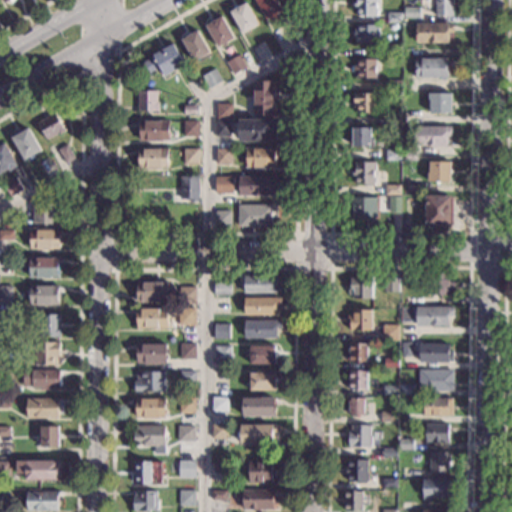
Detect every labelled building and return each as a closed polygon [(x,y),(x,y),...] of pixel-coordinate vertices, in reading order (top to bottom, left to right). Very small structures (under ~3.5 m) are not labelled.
[(274,0),(280,10),(265,18),(255,0),(274,0)] [(375,0),(375,9),(377,10),(377,12),(377,14),(375,14),(375,17),(356,16),(357,9),(353,9),(353,6),(351,6),(351,2),(354,2),(354,0),(375,0)] [(452,0),(452,2),(456,2),(455,8),(451,8),(451,16),(435,16),(435,2),(432,2),(432,0),(452,0)] [(256,23),(241,32),(229,11),(245,2),(256,23)] [(418,17),(403,17),(403,7),(419,7),(418,17)] [(401,23),(386,23),(386,13),(401,13),(401,23)] [(232,37),(217,46),(205,25),(219,16),(232,37)] [(446,24),(451,24),(451,32),(447,32),(447,42),(415,42),(415,23),(446,23),(446,24)] [(377,44),(368,44),(368,42),(355,42),(355,38),(353,38),(353,36),(350,36),(350,31),(352,31),(352,28),(355,28),(355,25),(377,25),(377,44)] [(208,51),(192,60),(180,39),(195,30),(208,51)] [(183,62),(163,74),(159,66),(148,73),(141,61),(152,55),(152,54),(172,43),(183,62)] [(401,57),(385,57),(385,45),(401,46),(401,57)] [(417,56),(403,55),(404,47),(418,47),(417,56)] [(244,66),(232,73),(226,61),(238,55),(244,66)] [(446,60),(451,60),(451,66),(446,66),(446,77),(414,77),(414,56),(446,57),(446,60)] [(374,77),(355,77),(356,75),(353,75),(353,69),(357,69),(357,65),(355,65),(355,59),(374,59),(374,77)] [(221,80),(208,87),(201,74),(214,67),(221,80)] [(204,90),(191,97),(184,84),(196,77),(204,90)] [(415,91),(403,90),(403,79),(415,79),(415,91)] [(272,90),(277,90),(277,99),(271,99),(271,116),(252,115),(253,80),(273,81),(272,90)] [(401,91),(385,91),(386,81),(401,81),(401,91)] [(155,101),(158,101),(158,110),(137,110),(137,90),(155,91),(155,101)] [(373,101),(377,101),(377,113),(354,112),(354,108),(351,108),(352,92),(374,93),(373,101)] [(450,113),(429,112),(429,98),(427,98),(428,93),(450,93),(450,113)] [(231,118),(216,117),(216,102),(232,102),(231,118)] [(196,115),(183,114),(183,105),(197,106),(196,115)] [(417,124),(402,124),(403,109),(417,110),(417,124)] [(56,119),(58,118),(61,123),(59,124),(63,131),(57,134),(56,132),(45,138),(36,122),(43,118),(41,116),(45,114),(47,116),(52,113),(56,119)] [(400,125),(384,124),(385,115),(400,115),(400,125)] [(275,138),(272,138),(272,140),(238,139),(239,118),(275,119),(275,138)] [(167,130),(169,130),(169,135),(168,135),(167,140),(161,140),(161,141),(145,141),(145,139),(136,139),(136,121),(167,121),(167,130)] [(197,121),(197,137),(183,136),(183,121),(197,121)] [(229,135),(215,134),(215,121),(229,121),(229,135)] [(369,138),(372,139),(372,146),(350,145),(351,126),(369,126),(369,138)] [(450,136),(445,136),(445,145),(412,145),(412,126),(450,126),(450,136)] [(39,150),(23,159),(11,137),(26,128),(39,150)] [(16,166),(9,170),(8,168),(3,170),(5,173),(1,175),(0,173),(0,143),(2,142),(16,166)] [(72,157),(63,162),(56,149),(65,145),(72,157)] [(274,166),(244,165),(245,147),(274,148),(274,166)] [(166,167),(160,167),(160,168),(149,168),(149,167),(137,167),(137,148),(166,148),(166,167)] [(197,164),(183,164),(183,148),(197,149),(197,164)] [(230,163),(216,163),(216,149),(230,149),(230,163)] [(400,159),(384,159),(384,150),(400,150),(400,159)] [(416,160),(402,160),(402,152),(417,152),(416,160)] [(449,181),(426,181),(426,171),(429,171),(429,160),(449,161),(449,181)] [(374,181),(373,181),(373,185),(362,185),(362,183),(353,183),(353,179),(350,179),(350,169),(354,169),(354,162),(374,162),(374,181)] [(197,202),(188,202),(188,199),(178,199),(178,176),(197,176),(197,202)] [(275,195),(243,195),(243,197),(240,197),(240,194),(237,194),(237,176),(275,177),(275,195)] [(22,190),(9,197),(2,184),(15,177),(22,190)] [(232,194),(214,194),(214,177),(232,177),(232,194)] [(399,185),(399,193),(384,193),(384,185),(399,185)] [(449,226),(424,226),(425,195),(450,196),(449,226)] [(399,213),(388,212),(389,197),(399,197),(399,213)] [(375,217),(373,217),(373,222),(368,222),(368,219),(363,219),(362,217),(350,218),(350,198),(374,198),(375,217)] [(57,223),(45,223),(45,225),(38,225),(38,223),(31,223),(31,203),(58,203),(57,223)] [(178,212),(174,212),(174,222),(135,222),(135,205),(178,205),(178,212)] [(276,211),(273,211),(272,222),(270,222),(270,226),(252,226),(252,228),(248,228),(248,225),(237,225),(238,205),(276,205),(276,211)] [(197,207),(197,220),(182,220),(182,206),(197,207)] [(228,226),(214,226),(215,211),(229,211),(228,226)] [(57,236),(59,236),(59,244),(57,244),(57,248),(28,248),(28,229),(57,229),(57,236)] [(12,240),(0,239),(0,230),(12,230),(12,240)] [(58,258),(57,275),(51,274),(50,278),(35,277),(35,276),(27,275),(28,257),(58,258)] [(11,273),(0,273),(0,258),(12,258),(11,273)] [(448,272),(447,281),(452,282),(452,293),(428,293),(429,271),(448,272)] [(274,285),(280,285),(279,293),(242,292),(242,275),(274,276),(274,285)] [(369,276),(369,278),(372,280),(372,283),(370,285),(369,298),(352,297),(352,294),(346,294),(346,284),(348,284),(349,275),(369,276)] [(396,292),(382,292),(383,278),(397,278),(396,292)] [(165,292),(169,292),(169,297),(165,297),(165,301),(134,301),(134,299),(131,299),(131,295),(135,295),(135,281),(166,282),(165,292)] [(229,294),(214,294),(214,283),(229,283),(229,294)] [(57,285),(57,293),(59,293),(57,303),(51,303),(51,307),(34,306),(34,303),(27,303),(28,296),(25,296),(25,290),(28,290),(28,284),(57,285)] [(10,302),(0,301),(0,286),(11,286),(10,302)] [(194,303),(179,302),(179,287),(194,287),(194,303)] [(280,304),(274,304),(274,313),(243,313),(243,297),(280,297),(280,304)] [(452,315),(447,315),(447,325),(415,325),(415,322),(400,321),(400,307),(414,307),(414,306),(452,306),(452,315)] [(166,312),(170,313),(170,317),(166,317),(166,328),(135,327),(136,308),(166,308),(166,312)] [(194,324),(176,324),(177,308),(189,309),(194,309),(194,324)] [(369,320),(369,321),(371,321),(371,326),(369,327),(369,329),(348,329),(348,321),(346,321),(346,313),(351,313),(351,309),(369,309),(369,320)] [(10,322),(0,322),(0,314),(10,314),(10,322)] [(58,337),(38,336),(39,314),(58,314),(58,337)] [(280,327),(274,327),(274,337),(243,337),(243,320),(280,320),(280,327)] [(228,338),(213,337),(213,325),(228,325),(228,338)] [(397,340),(381,340),(381,325),(397,325),(397,340)] [(10,351),(0,350),(0,340),(10,340),(10,351)] [(412,356),(401,357),(398,343),(410,340),(412,356)] [(57,355),(54,355),(54,363),(33,363),(34,341),(58,342),(57,355)] [(164,346),(167,347),(167,352),(164,352),(164,354),(165,354),(165,358),(165,359),(163,359),(163,362),(156,362),(156,363),(135,363),(135,342),(164,343),(164,346)] [(365,343),(366,361),(358,361),(358,363),(353,363),(353,362),(347,362),(347,360),(344,360),(344,355),(347,355),(347,343),(365,343)] [(448,351),(451,351),(451,361),(446,361),(446,362),(418,362),(418,343),(448,344),(448,351)] [(194,359),(180,358),(180,344),(194,344),(194,359)] [(229,368),(213,368),(214,345),(229,345),(229,368)] [(273,363),(248,363),(249,355),(246,355),(246,348),(249,348),(249,345),(273,345),(273,363)] [(396,367),(382,367),(382,358),(397,358),(396,367)] [(57,371),(61,371),(61,375),(56,375),(56,387),(47,387),(47,390),(39,390),(39,387),(31,387),(31,385),(21,385),(21,369),(57,369),(57,371)] [(450,390),(418,389),(418,369),(451,370),(450,390)] [(9,379),(0,379),(0,370),(9,370),(9,379)] [(162,379),(164,379),(164,381),(163,381),(163,383),(164,383),(164,388),(162,388),(162,391),(132,390),(132,379),(135,379),(135,370),(163,371),(162,379)] [(194,380),(178,380),(179,370),(194,371),(194,380)] [(365,388),(348,388),(348,387),(344,387),(344,381),(348,381),(348,370),(366,370),(365,388)] [(272,378),(276,378),(276,382),(273,382),(273,389),(248,389),(249,382),(246,382),(246,376),(249,376),(249,373),(272,373),(272,378)] [(414,385),(413,394),(398,394),(398,384),(414,385)] [(395,395),(382,395),(382,385),(396,385),(395,395)] [(9,408),(0,407),(0,397),(9,398),(9,408)] [(163,402),(165,402),(165,407),(164,407),(164,408),(165,408),(165,413),(164,413),(164,417),(134,416),(135,397),(163,398),(163,402)] [(193,413),(179,412),(179,397),(193,398),(193,413)] [(226,410),(211,410),(211,397),(226,397),(226,410)] [(274,416),(241,415),(242,397),(274,398),(274,416)] [(56,417),(25,416),(26,398),(56,399),(56,417)] [(362,414),(347,414),(348,398),(362,399),(362,414)] [(450,414),(424,414),(424,399),(450,399),(450,414)] [(395,422),(379,422),(380,410),(395,411),(395,422)] [(274,432),(271,432),(271,435),(273,435),(273,442),(254,442),(254,445),(247,445),(247,443),(239,443),(239,438),(237,438),(236,431),(240,431),(240,424),(274,423),(274,432)] [(163,425),(163,436),(164,436),(163,453),(152,453),(152,446),(131,445),(132,424),(163,425)] [(225,438),(210,437),(210,424),(226,424),(225,438)] [(368,436),(370,436),(370,445),(368,445),(368,446),(346,446),(346,430),(350,430),(350,424),(368,425),(368,436)] [(9,436),(0,435),(0,425),(9,426),(9,436)] [(56,446),(40,446),(40,437),(36,437),(36,432),(39,433),(39,425),(57,426),(56,446)] [(445,442),(424,441),(425,425),(446,425),(445,442)] [(193,441),(176,441),(176,426),(192,426),(193,426),(193,441)] [(411,448),(397,448),(398,439),(411,439),(411,448)] [(395,448),(395,457),(380,456),(381,448),(395,448)] [(447,459),(450,459),(450,465),(447,466),(447,471),(427,471),(427,453),(447,452),(447,459)] [(56,463),(58,463),(58,466),(55,466),(55,469),(58,469),(58,476),(55,476),(55,479),(23,478),(23,472),(14,472),(15,460),(56,460),(56,463)] [(193,477),(177,477),(177,460),(193,461),(193,477)] [(365,474),(367,474),(367,482),(347,481),(347,473),(344,473),(344,467),(346,467),(346,460),(365,460),(365,474)] [(9,475),(0,475),(0,461),(9,462),(9,475)] [(159,462),(159,475),(163,475),(163,479),(160,479),(159,482),(132,482),(133,475),(129,475),(130,469),(133,469),(133,461),(159,462)] [(226,472),(213,472),(213,461),(226,462),(226,472)] [(270,468),(273,468),(273,470),(276,470),(275,474),(274,474),(274,476),(271,476),(271,482),(247,481),(248,461),(270,461),(270,468)] [(395,488),(381,487),(381,478),(395,479),(395,488)] [(448,485),(453,485),(453,497),(422,497),(422,480),(448,480),(448,485)] [(273,496),(271,496),(271,498),(273,498),(273,504),(271,504),(271,508),(241,508),(241,489),(273,489),(273,496)] [(8,501),(0,501),(0,490),(8,490),(8,501)] [(155,510),(130,510),(131,495),(134,496),(134,490),(155,490),(155,510)] [(193,491),(193,505),(177,505),(178,490),(193,491)] [(226,500),(211,499),(211,490),(226,490),(226,500)] [(59,495),(54,495),(55,499),(57,499),(57,505),(56,505),(56,510),(25,510),(25,492),(59,491),(59,495)] [(361,492),(361,499),(363,499),(363,504),(361,504),(361,510),(343,510),(343,491),(361,492)] [(410,509),(398,509),(398,501),(410,501),(410,509)]
